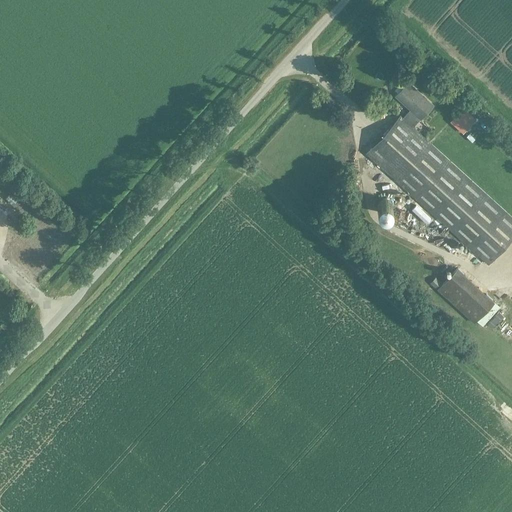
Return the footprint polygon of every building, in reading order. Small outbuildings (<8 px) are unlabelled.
[(403,119),(412,127),(420,118),(420,119),(432,105),(408,83),(396,96),(411,110),(403,119)] [(462,107),(449,122),(462,133),(474,118),(462,107)] [(511,217),(412,127),(403,119),(400,117),(367,154),(488,263),(511,236),(511,217)] [(483,125),(480,129),(486,134),(488,130),(483,125)] [(11,194),(7,199),(13,204),(17,200),(11,194)] [(391,209),(392,208),(392,207),(392,206),(392,205),(392,204),(392,203),(391,202),(391,201),(390,201),(390,200),(389,199),(388,198),(387,198),(386,198),(385,198),(384,198),(383,198),(381,198),(379,199),(378,200),(378,201),(377,202),(377,203),(376,204),(376,205),(376,206),(376,207),(377,208),(377,209),(377,210),(378,211),(379,212),(381,213),(382,213),(383,214),(384,214),(385,214),(386,213),(387,213),(388,212),(389,212),(390,211),(391,210),(391,209)] [(363,201),(354,209),(361,217),(370,208),(363,201)] [(438,290),(474,322),(493,301),(458,268),(438,290)] [(19,305),(23,300),(10,290),(6,296),(19,305)]
